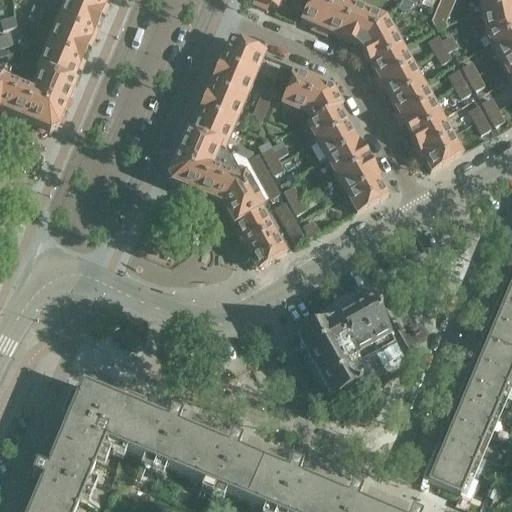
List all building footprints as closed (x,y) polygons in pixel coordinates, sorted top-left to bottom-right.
[(105,7),(108,0),(66,0),(66,2),(101,17),(105,19),(109,9),(105,7)] [(277,12),(282,0),(248,0),(254,3),(252,7),(266,13),(268,9),(277,12)] [(301,11),(306,0),(293,0),(290,7),(301,11)] [(318,37),(334,0),(311,0),(301,24),(312,29),(310,33),(318,37)] [(339,40),(351,11),(346,8),(347,5),(335,0),(334,0),(318,37),(327,40),(329,36),(339,40)] [(416,8),(419,0),(404,0),(404,3),(416,8)] [(446,25),(456,0),(441,0),(441,1),(443,2),(437,15),(435,15),(432,23),(438,34),(448,29),(446,25)] [(511,11),(511,0),(477,0),(481,18),(511,11)] [(95,32),(101,17),(66,2),(56,25),(95,42),(99,33),(95,32)] [(412,8),(403,3),(398,12),(407,17),(412,8)] [(359,50),(385,21),(353,7),(351,11),(339,40),(355,48),(359,50)] [(511,35),(511,11),(481,18),(486,38),(491,48),(511,35)] [(402,51),(385,21),(359,50),(362,53),(371,69),(399,53),(402,51)] [(10,36),(14,26),(9,24),(5,33),(10,36)] [(92,50),(95,42),(56,25),(46,49),(82,63),(88,49),(92,50)] [(16,38),(20,29),(14,26),(10,36),(16,38)] [(35,39),(23,34),(21,39),(33,43),(35,39)] [(501,65),(511,59),(511,35),(491,48),(501,65)] [(33,43),(21,39),(19,43),(31,48),(33,43)] [(448,57),(458,51),(451,39),(441,45),(442,47),(447,56),(448,57)] [(445,51),(441,45),(438,40),(428,45),(434,57),(445,51)] [(254,83),(265,58),(265,57),(232,44),(229,45),(223,59),(219,57),(215,66),(219,68),(254,83)] [(82,74),(86,65),(82,63),(46,49),(36,74),(40,75),(71,88),(78,72),(82,74)] [(451,63),(448,57),(445,51),(434,57),(441,68),(451,63)] [(377,89),(412,69),(405,56),(402,58),(399,53),(371,69),(376,79),(372,81),(377,89)] [(511,82),(511,59),(501,65),(511,83),(511,82)] [(479,78),(473,67),(462,73),(469,84),(479,78)] [(244,106),(254,83),(219,68),(213,83),(209,81),(205,89),(244,106)] [(419,89),(416,83),(419,81),(412,69),(377,89),(381,97),(385,95),(391,105),(419,89)] [(285,86),(290,74),(280,70),(275,82),(285,86)] [(57,133),(75,89),(71,88),(40,75),(34,89),(18,94),(7,89),(4,79),(0,79),(0,113),(1,116),(50,136),(57,133)] [(301,116),(316,79),(308,75),(306,79),(295,75),(281,108),(301,116)] [(465,87),(458,75),(448,81),(454,92),(465,87)] [(486,90),(479,78),(469,84),(475,96),(486,90)] [(342,108),(338,102),(332,90),(323,87),(325,82),(316,79),(301,116),(306,119),(310,125),(342,108)] [(283,93),(285,89),(273,84),(271,89),(283,93)] [(471,98),(465,87),(454,92),(460,104),(471,98)] [(235,129),(244,106),(205,89),(202,98),(206,100),(200,114),(235,129)] [(281,98),(283,93),(271,89),(269,93),(281,98)] [(397,124),(432,104),(426,93),(422,95),(419,89),(391,105),(396,114),(392,116),(397,124)] [(266,115),(271,103),(260,98),(255,111),(266,115)] [(499,114),(492,102),(482,108),(488,119),(499,114)] [(438,124),(435,118),(439,116),(432,104),(397,124),(401,132),(405,130),(411,140),(438,124)] [(348,128),(343,119),(347,116),(342,108),(310,125),(310,126),(306,128),(316,146),(348,128)] [(484,122),(478,110),(467,116),(474,128),(484,122)] [(261,127),(266,115),(255,111),(250,123),(261,127)] [(235,129),(200,114),(196,112),(192,122),(196,123),(190,139),(220,152),(224,154),(235,129)] [(505,125),(499,114),(488,119),(495,131),(505,125)] [(491,133),(484,122),(474,128),(480,139),(491,133)] [(267,135),(278,129),(275,124),(264,130),(267,135)] [(417,160),(452,140),(446,129),(442,131),(438,124),(411,140),(416,149),(412,151),(417,160)] [(327,164),(362,144),(357,136),(353,138),(348,128),(316,146),(327,164)] [(264,138),(259,129),(248,135),(253,144),(264,138)] [(270,139),(280,133),(278,129),(267,135),(270,139)] [(222,180),(214,167),(220,152),(190,139),(185,137),(167,181),(170,188),(220,209),(250,193),(243,181),(235,186),(222,180)] [(462,158),(452,140),(417,160),(421,167),(425,165),(431,175),(462,158)] [(368,164),(362,154),(366,152),(362,144),(327,164),(336,181),(368,164)] [(275,149),(271,151),(278,162),(288,157),(281,145),(275,149)] [(275,160),(270,152),(267,146),(258,150),(262,157),(266,165),(275,160)] [(285,169),(296,163),(294,158),(283,165),(285,169)] [(265,172),(258,159),(248,164),(254,175),(256,177),(265,172)] [(283,174),(279,167),(275,160),(266,165),(274,179),(283,174)] [(346,199),(382,179),(377,171),(373,173),(368,164),(336,181),(346,199)] [(272,185),(265,172),(256,177),(261,187),(263,190),(272,185)] [(388,199),(382,189),(386,187),(382,179),(346,199),(356,217),(388,199)] [(279,198),(272,185),(263,190),(269,201),(270,203),(279,198)] [(294,191),(284,197),(290,208),(300,202),(299,201),(294,191)] [(262,214),(250,193),(220,209),(232,231),(262,214)] [(306,213),(300,202),(290,208),(296,219),(306,213)] [(291,218),(284,207),(275,212),(281,224),(291,218)] [(274,235),(262,214),(232,231),(244,252),(274,235)] [(297,230),(291,218),(281,224),(284,230),(287,235),(297,230)] [(313,225),(303,231),(309,242),(319,236),(313,225)] [(303,241),(297,230),(287,235),(294,246),(303,241)] [(286,257),(274,235),(244,252),(255,271),(259,272),(286,257)] [(460,500),(511,374),(511,268),(422,484),(459,499),(460,500)] [(391,337),(371,301),(334,321),(353,354),(355,358),(391,337)] [(355,358),(353,354),(334,321),(296,343),(331,406),(370,385),(355,358)] [(96,465),(104,445),(126,454),(143,414),(81,388),(46,472),(35,467),(31,478),(41,483),(31,507),(42,511),(75,511),(79,505),(88,483),(96,465)] [(185,479),(202,439),(177,429),(182,418),(171,413),(166,424),(143,414),(126,454),(144,462),(166,471),(185,479)] [(245,504),(262,464),(237,454),(241,443),(230,438),(226,449),(202,439),(185,479),(204,487),(226,496),(245,504)] [(104,445),(96,465),(104,469),(109,457),(123,463),(126,454),(104,445)] [(166,471),(144,462),(140,470),(143,471),(162,479),(166,471)] [(312,511),(322,489),(297,479),(302,469),(291,464),(286,475),(262,464),(245,504),(263,511),(312,511)] [(88,483),(79,505),(87,508),(88,506),(97,486),(88,483)] [(226,496),(204,487),(200,495),(202,496),(222,505),(226,496)] [(375,511),(357,504),(362,494),(351,489),(346,500),(322,489),(312,511),(375,511)]
